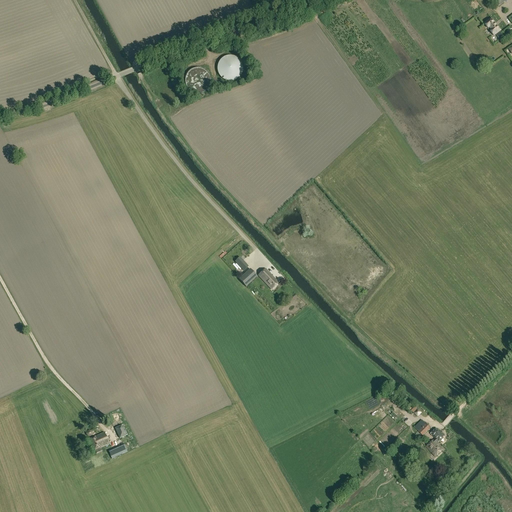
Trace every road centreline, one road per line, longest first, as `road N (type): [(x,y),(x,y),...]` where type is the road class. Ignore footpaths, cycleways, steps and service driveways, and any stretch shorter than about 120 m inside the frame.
road 1 (unclassified): [(0,116),(320,0)]
road 2 (track): [(511,357),(441,428),(423,413)]
